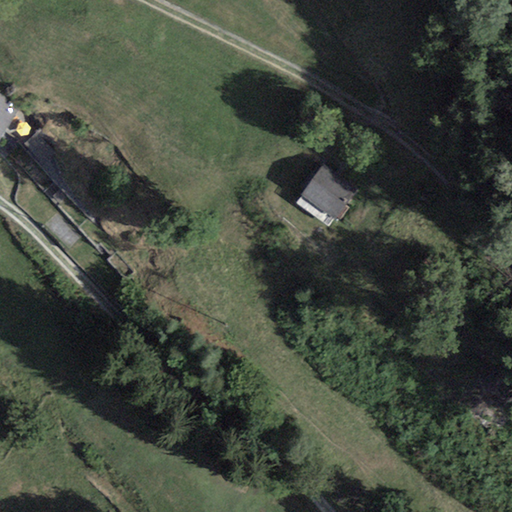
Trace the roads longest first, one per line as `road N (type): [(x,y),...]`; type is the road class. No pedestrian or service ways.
road 1 (track): [(332,511),(254,423),(99,285),(0,210)]
road 2 (track): [(146,0),(375,120),(511,240)]
